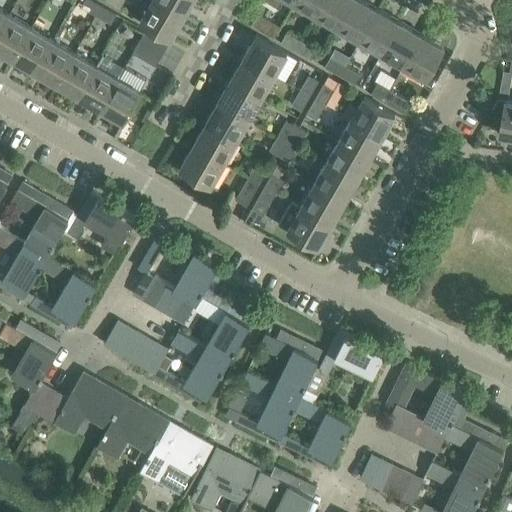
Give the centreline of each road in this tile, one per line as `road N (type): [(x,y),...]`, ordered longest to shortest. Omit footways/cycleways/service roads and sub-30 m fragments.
road 1 (residential): [(342,297),(479,46),(471,10)]
road 2 (residential): [(170,203),(0,102)]
road 3 (residential): [(324,509),(409,331)]
road 4 (residential): [(342,297),(170,203)]
road 5 (residential): [(74,360),(170,203)]
